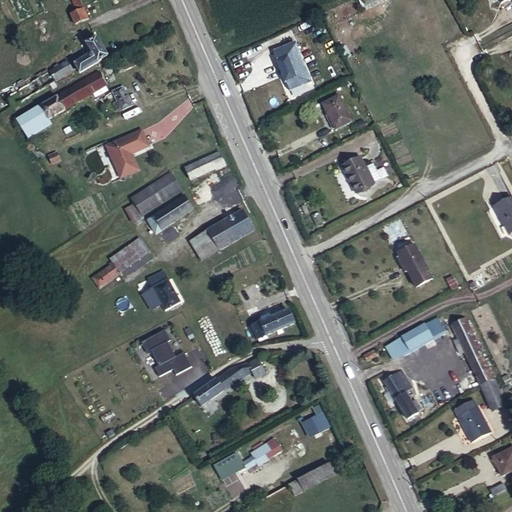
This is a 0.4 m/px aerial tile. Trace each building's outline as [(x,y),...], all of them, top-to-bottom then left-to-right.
[(70,12),(65,0),(54,0),(57,6),(51,8),(56,18),(70,12)] [(363,0),(367,12),(383,7),(380,0),(363,0)] [(342,59),(350,56),(339,29),(331,32),(342,59)] [(54,63),(59,73),(61,76),(89,58),(80,36),(68,41),(73,52),(54,63)] [(277,46),(274,47),(267,50),(271,60),(267,62),(275,83),(280,81),(283,88),(298,82),(286,53),(281,55),(277,46)] [(45,59),(0,86),(0,104),(2,109),(55,76),(45,59)] [(24,110),(32,124),(84,94),(76,81),(24,110)] [(98,110),(110,104),(100,84),(89,90),(98,110)] [(333,101),(318,108),(330,134),(345,127),(333,101)] [(9,120),(16,133),(32,124),(24,110),(9,120)] [(14,135),(16,133),(9,120),(6,121),(14,135)] [(127,166),(118,148),(122,147),(123,149),(136,143),(129,127),(94,143),(108,175),(127,166)] [(206,148),(174,165),(179,176),(212,160),(206,148)] [(51,165),(61,160),(56,150),(47,155),(51,165)] [(366,190),(358,173),(353,162),(334,171),(347,200),(366,190)] [(365,170),(358,173),(366,190),(373,187),(365,170)] [(155,175),(119,196),(129,213),(165,191),(155,175)] [(511,201),(507,192),(487,203),(500,230),(511,224),(511,201)] [(170,194),(133,218),(141,231),(178,207),(170,194)] [(226,197),(195,222),(205,233),(235,207),(226,197)] [(119,206),(109,210),(116,224),(126,220),(119,206)] [(395,232),(379,241),(381,245),(388,258),(397,275),(413,266),(395,232)] [(388,258),(381,245),(379,246),(386,259),(388,258)] [(125,258),(132,270),(145,262),(137,250),(125,258)] [(145,262),(132,270),(137,278),(125,285),(135,300),(143,294),(148,302),(164,291),(145,262)] [(98,263),(76,279),(85,291),(107,275),(98,263)] [(275,305),(245,316),(250,329),(281,318),(275,305)] [(211,343),(231,336),(222,308),(199,316),(211,343)] [(195,349),(211,343),(199,316),(187,321),(195,349)] [(250,329),(245,316),(236,319),(241,332),(250,329)] [(478,385),(491,377),(459,320),(446,327),(478,385)] [(415,325),(392,339),(400,351),(423,339),(415,325)] [(379,348),(376,343),(359,353),(364,361),(374,355),(372,351),(379,348)] [(249,364),(200,399),(208,411),(257,374),(264,384),(275,377),(265,360),(254,367),(249,364)] [(396,372),(381,381),(404,422),(416,415),(412,409),(416,407),(411,399),(407,400),(405,396),(402,398),(399,392),(405,389),(396,372)] [(505,403),(504,399),(491,377),(478,385),(490,411),(505,403)] [(302,420),(307,436),(330,429),(321,403),(312,405),(316,416),(302,420)] [(304,404),(291,414),(296,422),(310,412),(304,404)] [(471,407),(453,417),(466,441),(485,432),(471,407)] [(511,458),(508,450),(488,460),(497,479),(511,471),(511,458)] [(252,452),(241,459),(247,467),(257,460),(252,452)] [(247,467),(241,459),(239,456),(228,464),(235,475),(247,467)] [(343,470),(336,459),(294,487),(302,498),(343,470)] [(227,481),(205,493),(211,505),(234,492),(227,481)]
